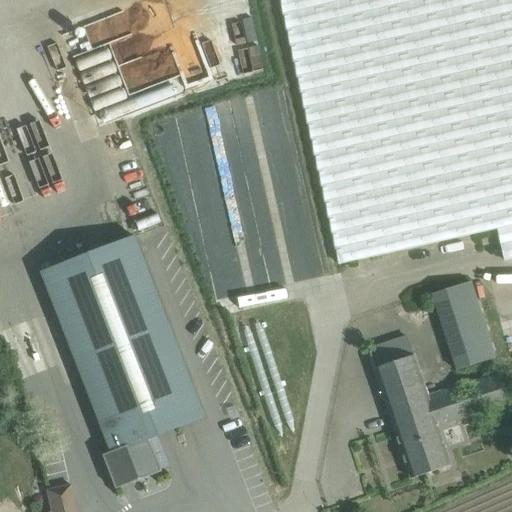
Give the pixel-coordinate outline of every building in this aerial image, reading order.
[(511,0),(280,0),(339,266),(497,229),(504,260),(511,258),(511,0)] [(129,69),(133,89),(163,84),(159,64),(129,69)] [(115,490),(122,487),(161,472),(149,439),(205,418),(135,236),(40,273),(110,452),(102,456),(115,490)] [(431,294),(455,370),(496,357),(471,282),(431,294)] [(507,406),(501,387),(496,373),(427,396),(408,338),(368,351),(411,479),(450,466),(437,425),(454,419),(455,423),(507,406)] [(71,485),(46,490),(50,508),(75,502),(71,485)]
